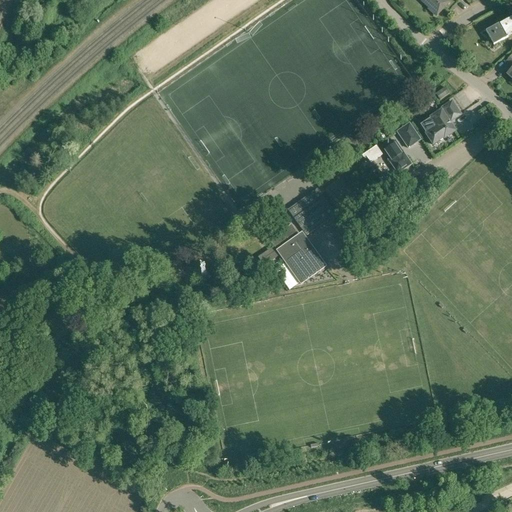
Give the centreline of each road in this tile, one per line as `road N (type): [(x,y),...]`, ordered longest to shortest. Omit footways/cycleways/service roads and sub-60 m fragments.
road 1 (tertiary): [(337,489),(511,449)]
road 2 (track): [(112,295),(0,387)]
